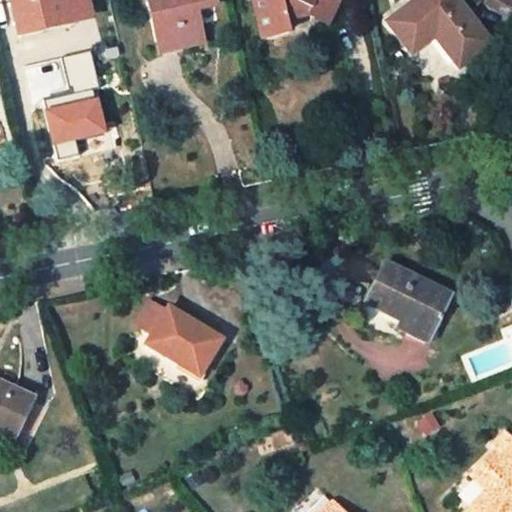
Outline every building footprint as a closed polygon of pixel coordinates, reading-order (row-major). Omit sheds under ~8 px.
[(86,0),(10,0),(19,32),(90,17),(86,0)] [(213,0),(148,0),(160,53),(203,43),(196,11),(215,7),(213,0)] [(328,30),(342,0),(252,0),(262,39),(289,34),(286,20),(308,16),(309,42),(324,44),(328,30)] [(455,0),(419,0),(389,22),(412,53),(436,36),(459,66),(490,44),(455,0)] [(511,0),(489,0),(488,1),(511,15),(511,0)] [(16,150),(8,152),(10,162),(18,159),(16,150)] [(450,296),(386,264),(367,303),(402,321),(430,336),(450,296)] [(219,341),(168,311),(147,345),(199,376),(219,341)] [(427,342),(430,336),(402,321),(399,328),(427,342)] [(0,427),(16,435),(32,400),(0,384),(0,427)] [(491,448),(495,452),(476,471),(492,485),(486,491),(467,511),(511,511),(511,468),(511,466),(511,443),(504,435),(491,448)] [(492,485),(476,471),(471,476),(486,491),(492,485)]
